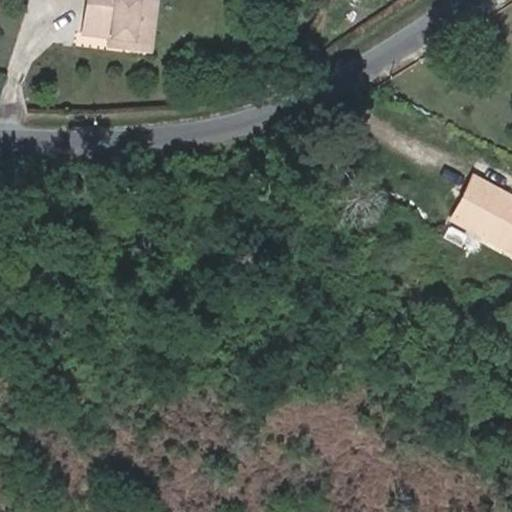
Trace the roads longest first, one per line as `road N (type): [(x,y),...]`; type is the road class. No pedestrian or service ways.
road 1 (residential): [(471,0),(311,95),(232,128),(48,142),(0,136)]
road 2 (unknown): [(12,137),(49,0)]
